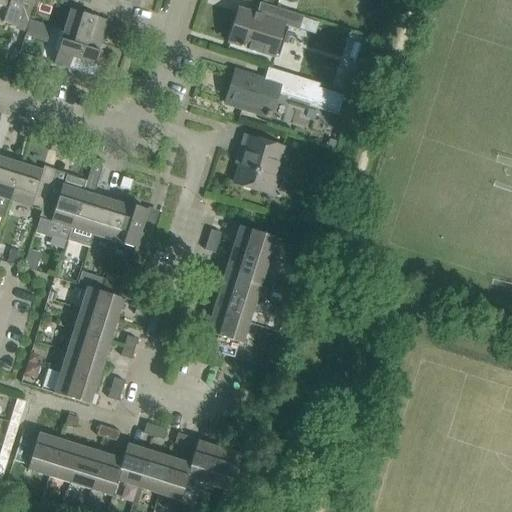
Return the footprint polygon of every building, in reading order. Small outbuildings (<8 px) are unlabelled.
[(34,0),(0,0),(0,19),(2,21),(2,23),(15,27),(22,4),(33,7),(34,0)] [(79,0),(73,0),(63,31),(100,42),(106,21),(85,15),(89,4),(104,8),(79,0)] [(238,9),(228,43),(277,58),(287,28),(297,31),(301,16),(265,4),(261,16),(238,9)] [(100,42),(63,31),(53,64),(68,68),(72,57),(95,65),(99,51),(97,51),(100,42)] [(264,80),(235,71),(225,104),(271,118),(278,96),(309,105),(308,108),(337,117),(344,95),(317,87),(318,83),(268,68),(264,80)] [(18,135),(29,138),(32,128),(22,125),(18,135)] [(243,154),(234,183),(267,194),(282,148),(244,136),(239,152),(243,154)] [(0,157),(0,219),(3,220),(9,200),(21,162),(12,160),(11,161),(0,157)] [(22,163),(21,162),(9,200),(41,210),(46,196),(35,192),(42,171),(21,164),(22,163)] [(82,196),(72,229),(67,242),(88,249),(92,235),(104,199),(93,195),(102,166),(92,163),(86,181),(82,196)] [(82,196),(86,181),(66,175),(63,186),(61,185),(57,199),(46,196),(41,210),(35,232),(67,242),(72,229),(82,196)] [(122,177),(119,188),(129,191),(133,181),(122,177)] [(92,235),(114,242),(125,203),(117,201),(116,203),(104,199),(92,235)] [(125,203),(114,242),(134,248),(130,262),(142,266),(151,237),(140,233),(147,210),(134,206),(133,208),(125,206),(126,204),(125,203)] [(233,239),(230,247),(268,259),(275,238),(239,226),(235,239),(233,239)] [(221,233),(211,230),(207,240),(218,243),(221,233)] [(218,243),(207,240),(204,250),(214,254),(218,243)] [(229,257),(226,269),(262,280),(268,259),(230,247),(227,256),(229,257)] [(220,281),(217,289),(255,301),(262,280),(226,269),(222,281),(220,281)] [(197,272),(194,282),(204,285),(208,275),(197,272)] [(106,280),(102,292),(125,300),(129,284),(107,277),(106,280)] [(194,282),(191,292),(201,296),(204,285),(194,282)] [(52,287),(48,298),(56,300),(59,289),(52,287)] [(122,309),(125,300),(102,292),(86,288),(80,309),(116,321),(120,308),(122,309)] [(216,299),(212,312),(248,324),(255,301),(217,289),(214,298),(216,299)] [(134,315),(144,318),(147,308),(137,304),(134,315)] [(112,333),(116,321),(80,309),(73,329),(111,342),(114,333),(112,333)] [(242,344),(248,324),(212,312),(206,333),(224,339),(238,343),(242,344)] [(108,351),(111,342),(73,329),(67,351),(103,363),(106,350),(108,351)] [(124,346),(134,350),(137,339),(127,336),(124,346)] [(235,351),(238,343),(224,339),(223,343),(227,344),(226,348),(235,351)] [(121,356),(131,360),(134,350),(124,346),(121,356)] [(225,356),(233,358),(235,351),(226,348),(223,347),(222,353),(221,353),(221,354),(225,356)] [(103,363),(67,351),(60,372),(98,385),(101,375),(99,375),(103,363)] [(95,393),(98,385),(60,372),(53,394),(89,405),(93,392),(95,393)] [(110,388),(121,391),(124,381),(114,378),(110,388)] [(118,402),(121,391),(110,388),(107,398),(118,402)] [(21,414),(25,402),(16,400),(13,411),(21,414)] [(13,411),(9,423),(17,426),(21,414),(13,411)] [(75,429),(78,419),(68,416),(64,426),(75,429)] [(223,434),(226,423),(216,420),(213,431),(223,434)] [(5,435),(14,437),(17,426),(9,423),(5,435)] [(153,437),(156,427),(146,423),(143,434),(153,437)] [(236,427),(226,423),(223,434),(233,437),(236,427)] [(106,439),(110,429),(99,425),(96,436),(106,439)] [(163,440),(166,430),(156,427),(153,437),(163,440)] [(116,442),(120,432),(110,429),(106,439),(116,442)] [(184,447),(188,436),(177,433),(174,443),(184,447)] [(28,466),(27,470),(48,477),(60,438),(59,440),(38,434),(32,453),(28,466)] [(5,435),(2,446),(10,449),(14,437),(5,435)] [(69,441),(60,438),(48,477),(69,483),(81,447),(69,443),(69,441)] [(197,441),(190,464),(186,478),(187,478),(207,484),(219,446),(210,444),(210,445),(197,441)] [(117,481),(137,488),(149,449),(140,447),(140,448),(127,445),(122,460),(115,481),(117,481)] [(10,449),(2,446),(0,451),(0,458),(7,460),(10,449)] [(228,449),(219,446),(207,484),(229,491),(240,455),(227,451),(228,449)] [(93,451),(81,447),(69,483),(90,490),(102,452),(93,449),(93,451)] [(18,449),(17,448),(13,461),(20,464),(23,454),(24,452),(17,450),(18,449)] [(158,452),(149,449),(137,488),(158,494),(170,456),(169,456),(169,458),(157,454),(158,452)] [(28,466),(32,453),(28,451),(26,455),(23,454),(20,464),(28,466)] [(111,454),(102,452),(90,490),(112,497),(117,481),(115,481),(122,460),(111,456),(111,454)] [(180,501),(187,478),(186,478),(190,464),(178,461),(179,459),(170,456),(158,494),(180,501)]
